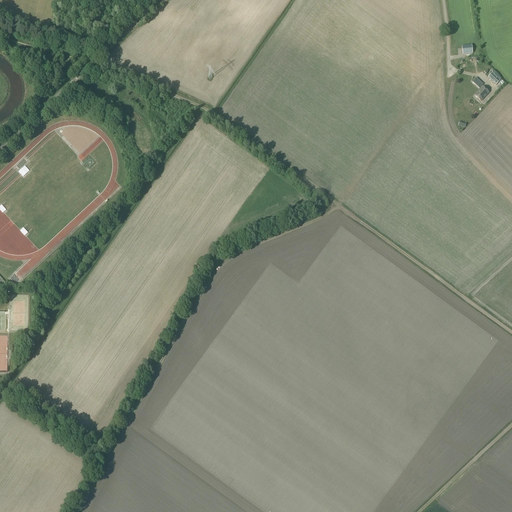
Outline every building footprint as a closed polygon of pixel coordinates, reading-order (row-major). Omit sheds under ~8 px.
[(472,54),(471,46),(461,47),(462,55),(472,54)] [(496,85),(497,84),(500,81),(492,73),(487,78),(496,85)] [(481,101),(488,93),(482,87),(474,95),(481,101)] [(28,178),(35,172),(32,168),(24,174),(28,178)] [(23,271),(18,276),(22,280),(27,275),(23,271)]
